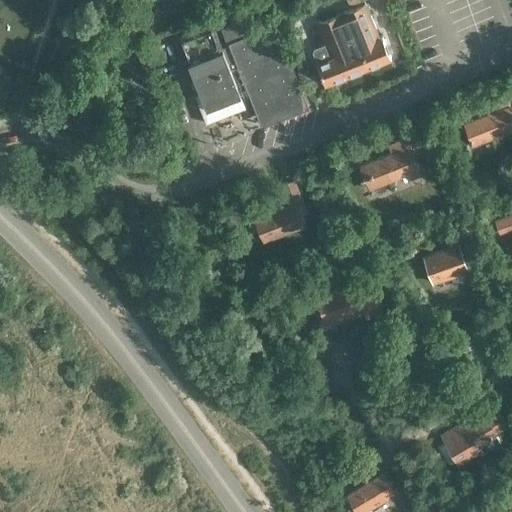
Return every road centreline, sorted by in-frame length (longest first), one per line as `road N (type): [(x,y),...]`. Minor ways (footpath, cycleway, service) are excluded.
road 1 (residential): [(0,141),(17,134),(56,139),(134,189),(162,194),(511,47)]
road 2 (unclassified): [(242,511),(165,401),(0,219)]
road 3 (residential): [(353,396),(380,429),(405,434),(511,361)]
